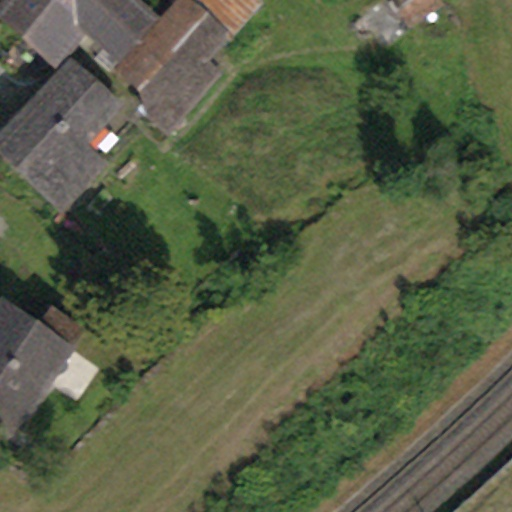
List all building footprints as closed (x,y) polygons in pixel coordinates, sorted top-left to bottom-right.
[(89,32),(121,61),(154,23),(127,0),(21,0),(5,20),(59,66),(89,32)] [(198,64),(250,6),(242,0),(189,0),(180,10),(126,69),(161,101),(146,117),(167,133),(214,77),(198,64)] [(169,0),(180,10),(189,0),(169,0)] [(401,0),(413,18),(433,4),(430,0),(401,0)] [(25,126),(5,147),(62,205),(101,166),(80,145),(119,103),(78,70),(53,97),(25,126)] [(16,118),(25,126),(53,97),(44,88),(16,118)] [(0,318),(0,421),(13,431),(80,334),(51,315),(40,331),(7,308),(0,318)]
